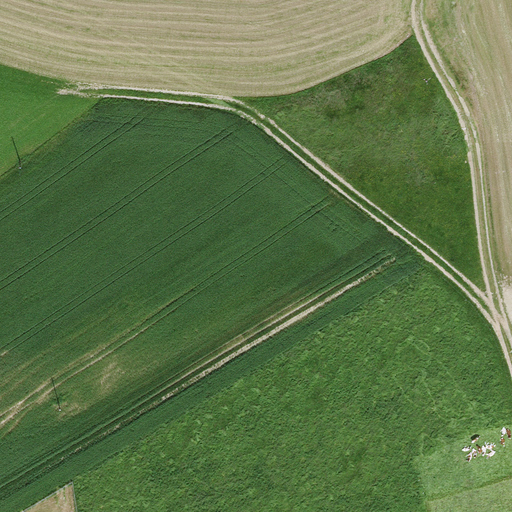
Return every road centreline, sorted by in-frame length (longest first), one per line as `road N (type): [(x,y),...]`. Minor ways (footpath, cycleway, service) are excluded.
road 1 (track): [(503,326),(465,283),(270,127),(218,109),(102,98)]
road 2 (track): [(511,359),(470,128),(426,44),(419,0)]
